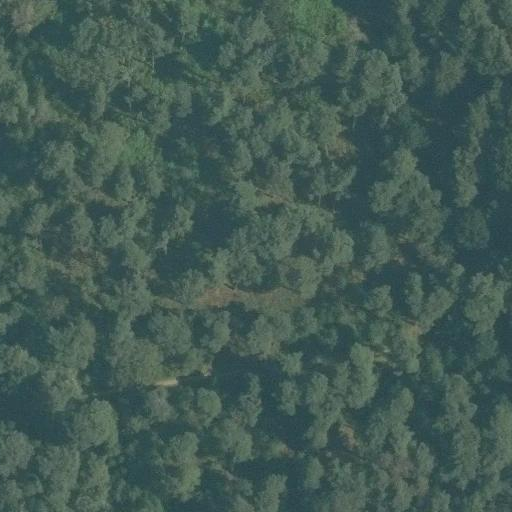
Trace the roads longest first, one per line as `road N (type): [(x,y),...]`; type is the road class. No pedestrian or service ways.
road 1 (track): [(511,347),(0,420)]
road 2 (track): [(354,0),(511,371)]
